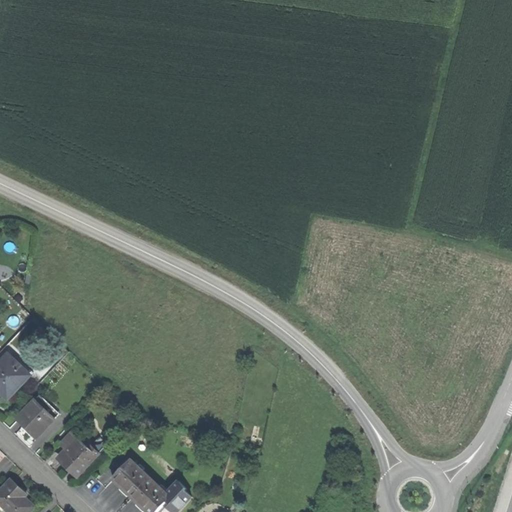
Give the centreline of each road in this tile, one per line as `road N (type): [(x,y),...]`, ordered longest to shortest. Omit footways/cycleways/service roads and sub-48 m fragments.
road 1 (secondary): [(0,183),(246,305),(332,376),(396,468)]
road 2 (unclassified): [(442,481),(488,438),(511,380)]
